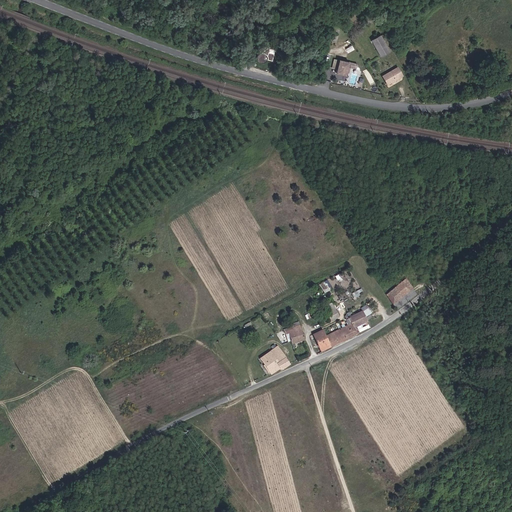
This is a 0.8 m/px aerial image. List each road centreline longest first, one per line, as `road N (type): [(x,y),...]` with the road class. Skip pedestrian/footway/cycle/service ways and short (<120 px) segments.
road 1 (tertiary): [(39,0),(230,70),(374,103),(442,107),(511,91)]
road 2 (unclassified): [(511,219),(410,308),(174,426)]
road 3 (unclassified): [(25,511),(174,426)]
